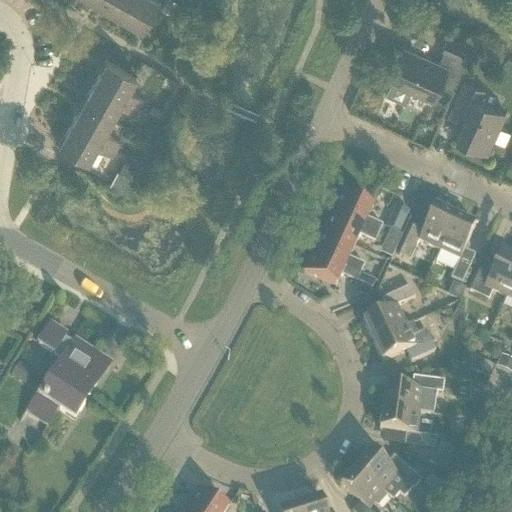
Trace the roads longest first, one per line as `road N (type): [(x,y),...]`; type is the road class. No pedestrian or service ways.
road 1 (residential): [(157,436),(234,471),(270,476),(305,465),(341,426),(348,375),(335,343),(311,318),(247,280)]
road 2 (residential): [(208,349),(0,238)]
road 3 (residential): [(511,207),(322,123)]
road 4 (residential): [(247,280),(322,123)]
road 5 (residential): [(0,150),(16,30),(0,21)]
road 6 (residential): [(322,123),(378,0)]
